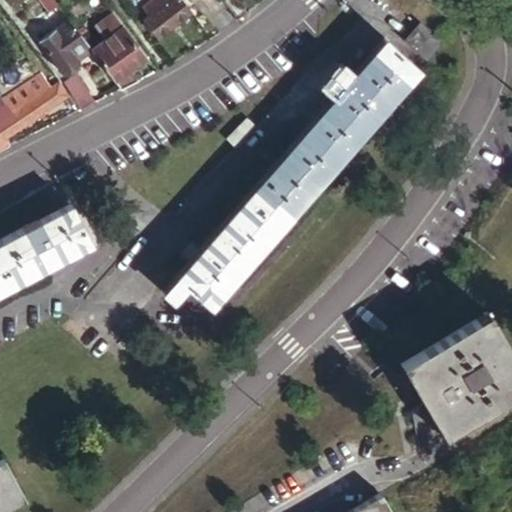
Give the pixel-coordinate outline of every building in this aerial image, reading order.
[(55,3),(52,0),(40,0),(47,9),(55,3)] [(145,14),(165,0),(153,0),(152,0),(145,0),(139,5),(145,14)] [(154,33),(187,9),(181,0),(165,0),(145,14),(141,17),(154,33)] [(224,0),(238,18),(243,15),(247,11),(239,0),(224,0)] [(95,25),(104,37),(120,25),(111,13),(95,25)] [(58,70),(89,48),(67,19),(37,41),(58,70)] [(112,78),(127,67),(143,55),(120,25),(104,37),(89,48),(112,78)] [(418,25),(405,40),(426,57),(438,42),(418,25)] [(175,277),(187,286),(209,306),(415,69),(382,39),(353,73),(343,84),(175,277)] [(331,74),(343,84),(353,73),(341,63),(331,74)] [(112,78),(122,91),(131,85),(138,82),(127,67),(112,78)] [(0,97),(0,151),(9,146),(4,138),(64,94),(53,80),(45,85),(35,71),(0,97)] [(79,80),(64,90),(80,111),(94,100),(79,80)] [(70,207),(0,242),(0,288),(88,242),(70,207)] [(173,302),(187,286),(175,277),(161,292),(173,302)] [(399,364),(441,435),(442,438),(511,396),(511,354),(487,313),(399,364)] [(4,460),(0,461),(0,511),(3,511),(26,501),(4,460)] [(388,511),(379,495),(349,511),(388,511)]
